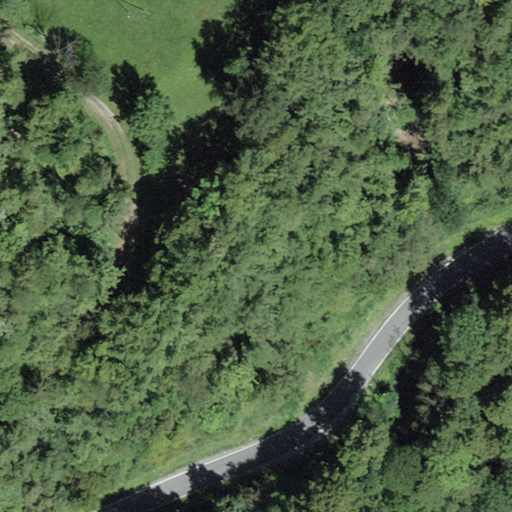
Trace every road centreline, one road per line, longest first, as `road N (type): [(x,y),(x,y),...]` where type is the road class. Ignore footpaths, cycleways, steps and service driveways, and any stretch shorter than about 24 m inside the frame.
road 1 (track): [(0,394),(82,317),(113,299),(130,209),(115,116),(82,78),(0,16)]
road 2 (tertiary): [(511,235),(420,299),(305,429),(120,511)]
